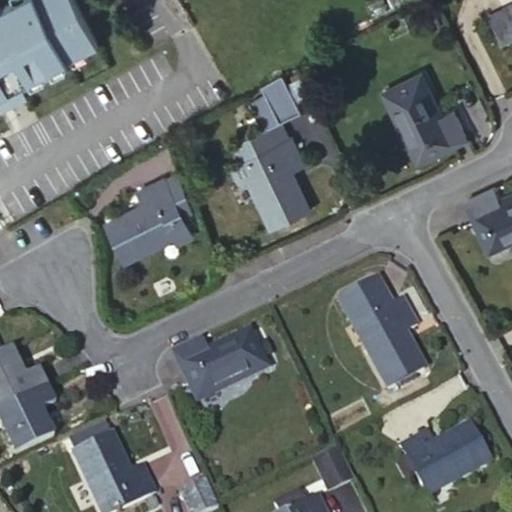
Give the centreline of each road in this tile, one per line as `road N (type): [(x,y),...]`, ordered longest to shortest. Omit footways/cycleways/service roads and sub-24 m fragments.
road 1 (residential): [(45,271),(103,358),(397,219)]
road 2 (residential): [(511,426),(397,219)]
road 3 (residential): [(397,219),(511,150)]
